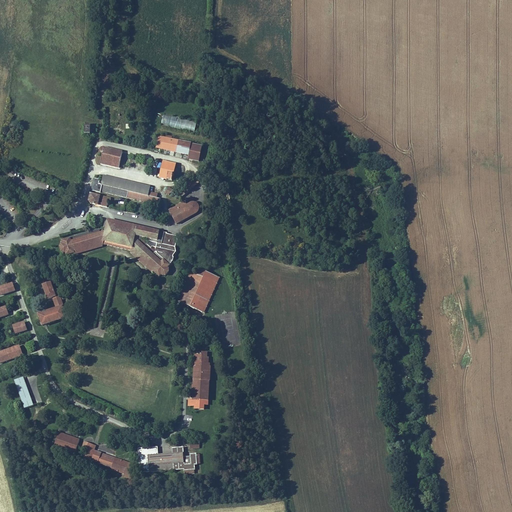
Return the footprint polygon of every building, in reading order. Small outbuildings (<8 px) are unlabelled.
[(196,121),(163,115),(161,126),(195,131),(196,121)] [(109,132),(124,133),(125,125),(109,124),(109,132)] [(161,138),(158,150),(172,154),(175,141),(175,139),(168,138),(167,140),(161,138)] [(172,154),(177,155),(180,143),(175,141),(172,154)] [(194,146),(180,143),(177,155),(191,159),(194,146)] [(202,164),(207,149),(194,146),(191,159),(191,162),(202,164)] [(103,163),(123,168),(127,153),(104,147),(103,153),(106,153),(103,163)] [(168,180),(175,181),(178,167),(166,164),(164,172),(169,173),(168,180)] [(105,186),(152,196),(154,187),(107,177),(105,186)] [(96,193),(164,207),(166,200),(152,196),(105,186),(102,186),(97,185),(96,193)] [(179,193),(185,199),(194,190),(188,185),(179,193)] [(94,205),(111,208),(111,203),(115,204),(116,199),(106,198),(105,203),(102,203),(103,197),(95,195),(94,205)] [(173,211),(180,224),(199,213),(201,210),(201,207),(200,205),(198,203),(196,203),(191,204),(189,202),(173,211)] [(158,266),(155,269),(162,275),(165,273),(167,275),(172,271),(171,266),(173,265),(166,258),(164,260),(155,252),(156,249),(152,245),(149,247),(141,238),(138,237),(138,234),(142,235),(148,236),(149,228),(111,220),(109,228),(108,229),(106,229),(104,229),(93,233),(92,230),(87,233),(87,234),(74,239),(73,236),(66,239),(68,242),(64,244),(66,252),(71,250),(72,253),(79,251),(78,248),(107,238),(108,240),(137,247),(158,266)] [(102,225),(74,235),(73,236),(74,239),(87,234),(87,233),(92,230),(93,233),(104,229),(102,225)] [(180,236),(149,228),(148,236),(151,237),(151,239),(157,240),(156,249),(155,252),(164,260),(166,258),(173,265),(173,263),(176,261),(180,236)] [(149,247),(152,245),(142,235),(138,234),(138,237),(141,238),(149,247)] [(108,242),(108,240),(107,238),(78,248),(79,251),(108,242)] [(135,250),(155,269),(158,266),(137,247),(135,250)] [(203,297),(209,299),(220,276),(207,271),(204,276),(193,272),(181,300),(198,308),(203,297)] [(6,295),(22,290),(19,282),(4,287),(4,289),(2,290),(3,293),(6,293),(6,295)] [(48,324),(70,317),(67,307),(70,306),(64,288),(59,289),(57,282),(49,285),(53,299),(58,297),(62,309),(45,314),(48,324)] [(14,311),(12,305),(0,309),(3,317),(12,314),(11,312),(14,311)] [(30,327),(33,326),(31,320),(19,324),(22,332),(30,329),(30,327)] [(21,359),(30,356),(27,346),(3,354),(6,364),(14,361),(14,358),(20,356),(21,359)] [(212,378),(214,379),(214,366),(213,366),(213,363),(211,363),(212,356),(210,356),(210,351),(204,350),(204,354),(198,353),(196,383),(195,384),(195,398),(191,398),(191,403),(197,404),(197,407),(207,408),(207,403),(211,403),(212,378)] [(30,410),(39,406),(29,378),(20,381),(30,410)] [(57,448),(79,453),(81,445),(73,442),(73,444),(66,442),(67,436),(61,434),(57,448)] [(73,444),(73,442),(81,445),(82,439),(67,436),(66,442),(73,444)] [(94,442),(86,440),(84,447),(87,448),(84,460),(90,462),(94,450),(92,450),(94,442)] [(159,445),(141,447),(144,472),(178,468),(186,467),(186,468),(196,467),(195,463),(199,463),(198,451),(191,452),(191,455),(185,455),(184,445),(173,446),(173,449),(173,451),(160,452),(159,445)] [(104,452),(97,450),(94,459),(101,460),(101,462),(130,470),(129,475),(135,476),(138,462),(132,460),(132,461),(116,456),(115,457),(103,454),(104,452)]
